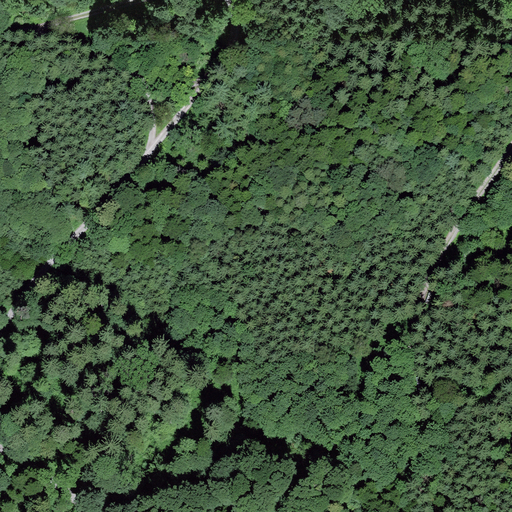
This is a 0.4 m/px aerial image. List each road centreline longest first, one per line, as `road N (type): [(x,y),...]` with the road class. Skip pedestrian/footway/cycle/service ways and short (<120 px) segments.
road 1 (track): [(0,330),(224,54),(235,13),(227,0)]
road 2 (track): [(511,143),(420,274),(404,331),(403,437),(393,484),(376,511)]
road 3 (track): [(153,147),(140,88),(33,29)]
road 4 (track): [(0,37),(128,0)]
